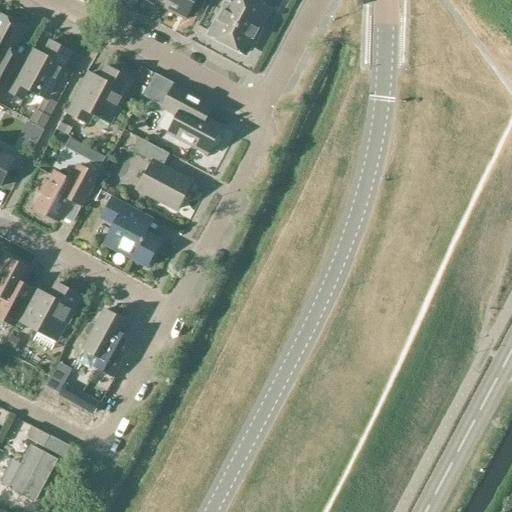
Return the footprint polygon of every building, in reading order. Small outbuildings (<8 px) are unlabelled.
[(147,0),(165,9),(169,0),(147,0)] [(169,0),(165,9),(187,21),(191,13),(198,0),(169,0)] [(198,0),(191,13),(197,16),(205,0),(198,0)] [(264,29),(259,27),(269,10),(250,0),(229,0),(231,1),(213,34),(246,52),(252,42),(256,44),(264,29)] [(0,105),(1,106),(20,70),(26,57),(15,51),(27,29),(0,15),(0,105)] [(43,55),(32,49),(9,93),(24,100),(31,86),(50,96),(73,54),(51,42),(43,55)] [(100,81),(89,75),(69,113),(89,124),(93,115),(111,125),(133,82),(106,68),(100,81)] [(154,76),(147,89),(168,100),(163,109),(178,117),(169,134),(208,154),(222,128),(194,113),(201,101),(154,76)] [(37,108),(31,120),(44,127),(57,102),(48,98),(42,111),(37,108)] [(61,123),(58,130),(68,135),(72,128),(61,123)] [(26,138),(22,145),(32,150),(36,144),(26,138)] [(153,163),(139,190),(178,211),(192,183),(163,168),(170,155),(140,139),(133,152),(153,163)] [(0,186),(0,187),(15,159),(3,152),(0,149),(0,186)] [(90,151),(85,160),(99,168),(104,158),(90,151)] [(39,193),(43,195),(35,210),(59,222),(71,200),(83,206),(98,177),(79,166),(71,181),(55,173),(50,183),(45,180),(39,193)] [(102,176),(97,185),(106,190),(109,185),(107,179),(102,176)] [(95,186),(89,197),(95,200),(101,190),(95,186)] [(147,233),(154,222),(113,199),(102,219),(115,226),(106,242),(133,256),(131,259),(147,267),(162,241),(147,233)] [(34,288),(24,283),(30,270),(8,258),(0,273),(0,296),(5,299),(0,309),(0,318),(15,326),(34,288)] [(33,299),(23,319),(41,328),(34,340),(51,350),(58,338),(59,338),(81,297),(57,284),(51,296),(38,289),(33,299)] [(100,358),(95,367),(115,378),(130,350),(118,343),(128,323),(105,310),(97,325),(93,323),(89,325),(85,331),(86,335),(90,337),(84,350),(100,358)] [(12,332),(6,345),(14,350),(21,336),(12,332)] [(59,363),(47,386),(59,392),(71,369),(59,363)] [(88,381),(82,393),(101,403),(108,391),(88,381)] [(64,384),(59,394),(94,414),(100,403),(64,384)] [(32,426),(26,438),(65,459),(71,448),(51,437),(32,426)] [(0,482),(9,487),(8,488),(35,503),(58,460),(31,445),(21,464),(12,459),(0,481),(0,482)] [(42,502),(37,511),(16,500),(11,509),(17,511),(46,511),(49,506),(42,502)]
